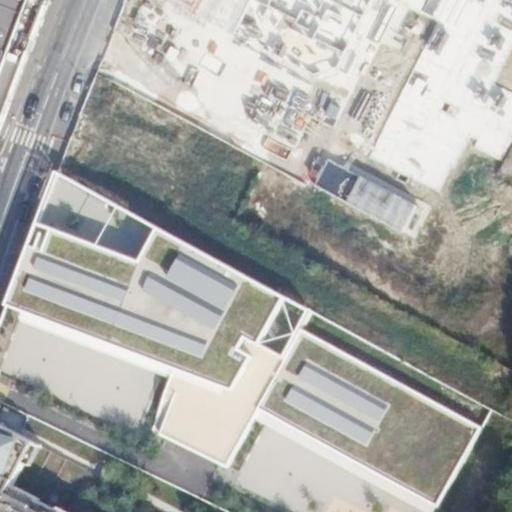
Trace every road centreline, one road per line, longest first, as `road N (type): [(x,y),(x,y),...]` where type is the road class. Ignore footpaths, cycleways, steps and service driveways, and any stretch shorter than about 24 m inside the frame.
road 1 (unknown): [(73,37),(238,114),(285,124),(348,60)]
road 2 (secondary): [(20,175),(87,0)]
